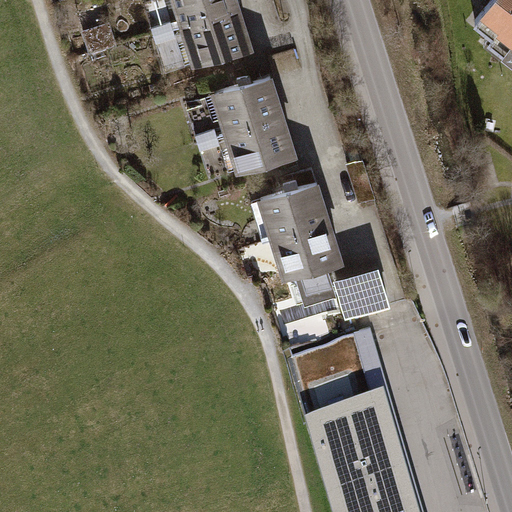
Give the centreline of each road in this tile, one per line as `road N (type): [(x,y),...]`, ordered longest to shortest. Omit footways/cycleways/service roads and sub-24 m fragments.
road 1 (track): [(37,0),(68,91),(103,159),(244,297),(269,355),(302,511)]
road 2 (tertiary): [(353,0),(511,504)]
